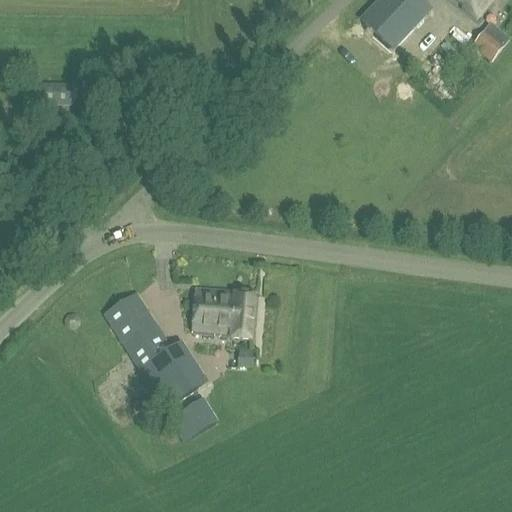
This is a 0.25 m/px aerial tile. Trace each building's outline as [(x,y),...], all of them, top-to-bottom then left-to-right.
[(395,53),(434,10),(422,0),(379,0),(360,21),(395,53)] [(451,0),(477,21),(493,0),(451,0)] [(472,50),(493,66),(511,42),(491,26),(472,50)] [(82,107),(83,85),(20,84),(20,107),(82,107)] [(252,341),(256,294),(196,289),(192,334),(231,337),(231,339),(252,341)] [(173,350),(164,336),(138,295),(106,316),(131,356),(130,357),(184,443),(220,422),(200,392),(210,386),(184,342),(173,350)]
